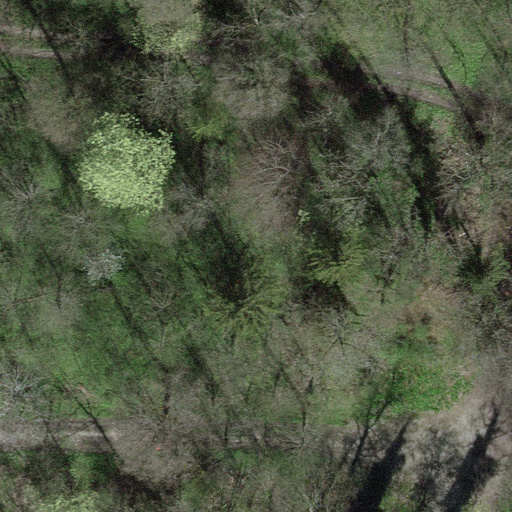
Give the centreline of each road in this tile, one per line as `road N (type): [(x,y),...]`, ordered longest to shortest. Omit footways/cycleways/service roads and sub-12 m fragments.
road 1 (track): [(165,482),(427,511)]
road 2 (track): [(511,313),(429,511)]
